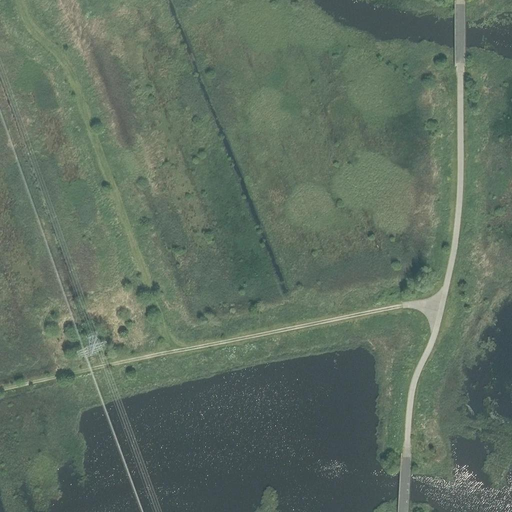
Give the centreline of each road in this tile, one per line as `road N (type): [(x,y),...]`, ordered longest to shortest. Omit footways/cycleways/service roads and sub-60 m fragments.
road 1 (track): [(0,386),(443,300)]
road 2 (track): [(175,348),(69,54),(25,0)]
